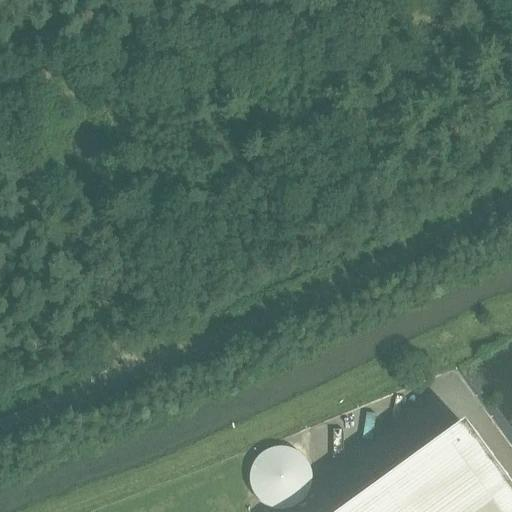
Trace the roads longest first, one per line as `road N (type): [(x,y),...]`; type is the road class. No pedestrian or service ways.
road 1 (unclassified): [(0,429),(511,198)]
road 2 (track): [(0,77),(403,0)]
